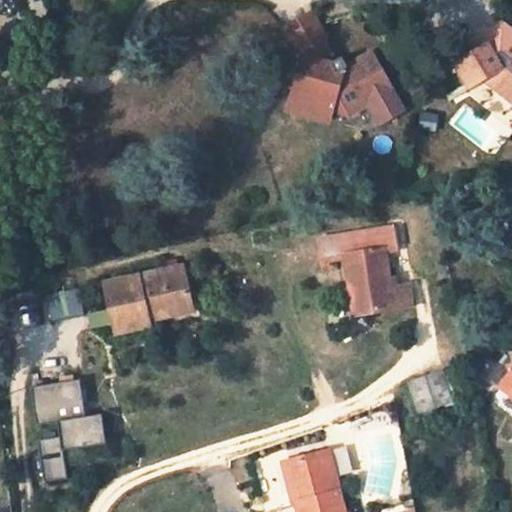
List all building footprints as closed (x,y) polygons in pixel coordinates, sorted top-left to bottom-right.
[(285,112),(330,124),(333,112),(347,115),(365,103),(379,126),(401,113),(387,90),(389,88),(368,53),(343,68),(338,60),(334,62),(328,66),(318,63),(309,47),(321,40),(325,37),(311,14),(284,30),(300,56),(285,112)] [(511,34),(506,29),(487,42),(490,48),(456,69),(472,96),(492,84),(511,99),(511,34)] [(334,62),(321,40),(309,47),(318,63),(328,66),(334,62)] [(345,257),(351,291),(359,290),(363,312),(365,311),(416,302),(413,283),(393,286),(386,250),(399,249),(395,227),(323,239),(328,261),(345,257)] [(184,267),(108,283),(118,331),(151,325),(150,321),(149,313),(192,303),(184,267)] [(351,291),(355,313),(363,312),(359,290),(351,291)] [(194,311),(192,303),(149,313),(150,321),(194,311)] [(511,371),(502,384),(511,392),(511,371)] [(445,372),(412,383),(420,412),(454,400),(445,372)] [(39,438),(45,480),(69,476),(67,463),(64,448),(108,442),(103,411),(86,414),(81,377),(33,384),(38,423),(59,420),(61,434),(39,438)] [(110,457),(108,442),(64,448),(67,463),(110,457)] [(345,511),(329,451),(289,461),(300,502),(298,503),(300,511),(345,511)]
